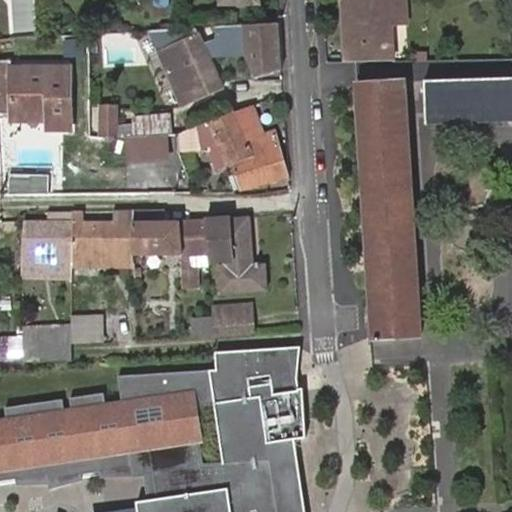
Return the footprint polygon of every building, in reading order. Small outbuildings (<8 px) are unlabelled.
[(11,0),(11,32),(32,32),(31,0),(11,0)] [(344,0),(346,63),(395,62),(394,25),(409,25),(408,0),(344,0)] [(279,24),(244,26),(246,56),(256,80),(282,71),(279,24)] [(222,90),(197,35),(158,52),(166,72),(161,75),(170,93),(174,91),(182,108),(222,90)] [(11,66),(0,66),(0,116),(21,115),(21,127),(53,126),(53,133),(76,132),(72,71),(12,74),(11,66)] [(511,78),(427,81),(427,124),(511,122),(511,78)] [(356,86),(374,339),(421,336),(406,82),(356,86)] [(100,118),(101,136),(116,136),(116,117),(115,106),(100,107),(100,118)] [(251,158),(230,167),(238,189),(287,177),(275,134),(260,138),(250,112),(233,116),(251,158)] [(233,116),(231,113),(208,122),(213,136),(206,139),(212,153),(216,160),(209,163),(213,171),(220,168),(229,164),(230,167),(251,158),(233,116)] [(116,117),(116,136),(123,136),(169,134),(177,135),(176,116),(116,117)] [(213,136),(208,122),(200,125),(206,139),(213,136)] [(177,135),(169,134),(171,151),(176,152),(201,150),(197,126),(177,135)] [(206,155),(209,163),(216,160),(212,153),(206,155)] [(70,268),(96,268),(97,255),(132,255),(132,213),(114,214),(114,222),(84,222),(85,214),(71,214),(70,266),(70,268)] [(164,225),(163,213),(132,213),(132,255),(174,255),(177,293),(193,293),(190,265),(186,266),(186,255),(205,255),(203,223),(164,225)] [(42,224),(20,224),(21,266),(70,266),(71,214),(54,214),(54,224),(42,224)] [(54,214),(42,214),(42,224),(54,224),(54,214)] [(247,220),(203,223),(205,255),(214,255),(222,256),(224,265),(214,266),(214,269),(216,294),(263,292),(261,265),(252,266),(247,220)] [(96,268),(133,268),(132,255),(97,255),(96,268)] [(190,265),(205,266),(205,255),(186,255),(186,266),(190,265)] [(222,256),(214,255),(214,266),(224,265),(222,256)] [(70,266),(21,266),(21,277),(70,278),(70,268),(70,266)] [(213,304),(213,317),(252,314),(251,302),(213,304)] [(72,333),(72,347),(111,345),(109,314),(71,316),(72,333)] [(252,314),(213,317),(215,337),(253,334),(252,314)] [(193,339),(211,338),(209,318),(186,319),(188,335),(193,339)] [(57,340),(58,363),(73,362),(72,347),(72,333),(23,335),(23,341),(57,340)] [(23,341),(24,364),(58,363),(57,340),(23,341)] [(7,422),(0,423),(0,472),(14,471),(16,480),(17,486),(20,486),(21,479),(42,476),(46,485),(49,485),(49,490),(53,489),(53,479),(75,476),(78,483),(81,482),(80,475),(79,466),(99,463),(100,472),(101,479),(105,478),(105,472),(127,469),(131,478),(144,477),(148,501),(137,503),(138,508),(149,506),(149,511),(298,511),(294,486),(273,480),(271,462),(296,453),(294,440),(306,438),(303,389),(298,390),(290,350),(292,350),(292,348),(215,353),(216,371),(118,377),(122,405),(105,408),(103,394),(69,399),(72,413),(64,414),(62,400),(5,408),(7,422)] [(304,511),(296,453),(271,462),(273,480),(294,486),(298,511),(304,511)] [(79,466),(80,475),(100,472),(99,463),(79,466)] [(105,472),(105,478),(131,478),(127,469),(105,472)] [(0,472),(0,482),(16,480),(14,471),(0,472)] [(21,479),(20,486),(46,485),(42,476),(21,479)] [(53,479),(53,489),(78,483),(75,476),(53,479)]
